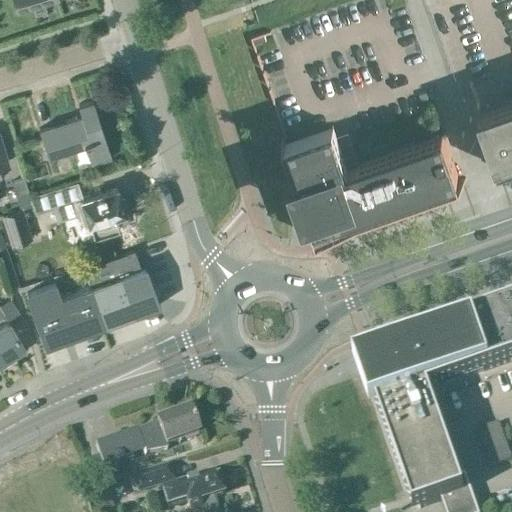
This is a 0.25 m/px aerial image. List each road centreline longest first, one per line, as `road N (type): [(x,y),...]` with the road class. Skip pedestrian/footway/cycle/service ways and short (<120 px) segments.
road 1 (unclassified): [(135,38),(198,241),(236,290)]
road 2 (tertiary): [(511,226),(337,285),(295,287)]
road 3 (tertiary): [(313,330),(349,304),(511,245)]
road 4 (residential): [(284,511),(274,480),(269,369)]
road 5 (residential): [(0,80),(135,38)]
road 6 (tertiary): [(107,384),(238,359)]
road 7 (tertiary): [(221,318),(107,384)]
